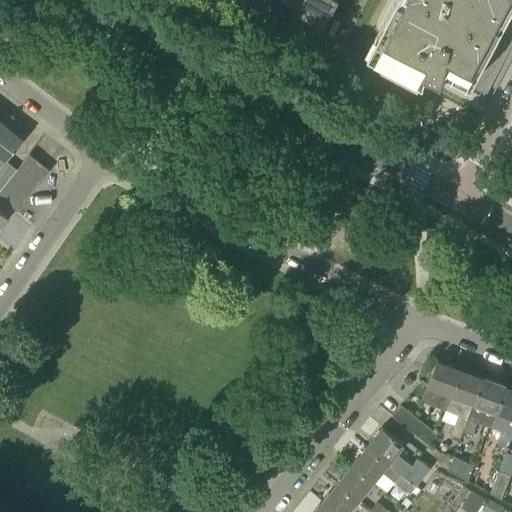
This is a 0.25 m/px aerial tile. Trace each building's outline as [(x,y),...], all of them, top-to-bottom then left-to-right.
[(337,0),(300,0),(298,5),(297,4),(294,11),(324,27),(337,0)] [(473,108),(473,107),(511,32),(511,0),(380,0),(356,46),(473,108)] [(352,6),(343,1),(335,15),(344,20),(352,6)] [(0,190),(6,182),(14,173),(14,172),(3,163),(23,138),(4,123),(0,128),(0,190)] [(22,163),(40,177),(48,167),(29,153),(22,163)] [(22,163),(14,172),(14,173),(32,187),(40,177),(22,163)] [(14,173),(6,182),(25,197),(32,187),(14,173)] [(0,193),(17,207),(25,197),(6,182),(0,190),(0,193)] [(0,225),(8,216),(0,209),(0,225)] [(422,400),(446,410),(462,369),(437,359),(422,400)] [(463,430),(464,431),(484,377),(462,369),(446,410),(458,414),(450,434),(460,437),(463,430)] [(506,386),(484,377),(464,431),(472,434),(476,421),(490,427),(506,386)] [(502,431),(497,444),(507,448),(511,436),(511,435),(511,387),(506,386),(490,427),(502,431)] [(392,415),(428,443),(437,432),(401,404),(392,415)] [(430,468),(419,459),(417,458),(412,465),(396,452),(403,444),(382,426),(367,446),(417,485),(430,468)] [(382,471),(410,494),(417,485),(367,446),(352,464),(373,481),(382,471)] [(454,455),(453,459),(449,471),(468,480),(474,464),(454,455)] [(352,464),(338,482),(359,499),(373,481),(352,464)] [(491,492),(501,498),(511,474),(499,470),(491,492)] [(338,482),(322,501),(336,511),(348,511),(359,499),(338,482)] [(476,511),(485,498),(471,490),(460,507),(469,511),(476,511)] [(401,503),(407,508),(412,502),(406,497),(401,503)] [(485,511),(501,511),(504,508),(505,507),(490,499),(489,500),(484,511),(485,511)] [(370,509),(374,511),(387,511),(389,510),(378,500),(370,509)] [(336,511),(322,501),(312,511),(336,511)]
